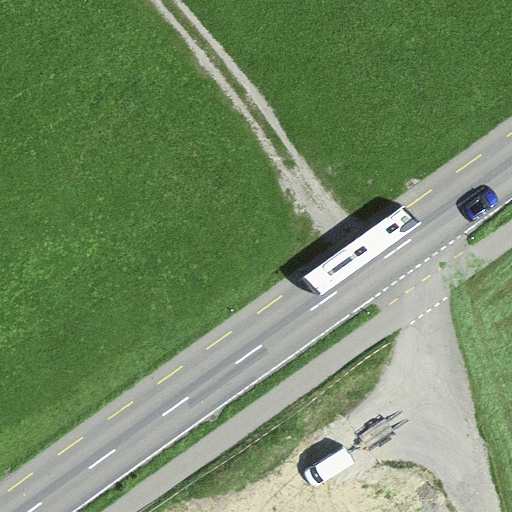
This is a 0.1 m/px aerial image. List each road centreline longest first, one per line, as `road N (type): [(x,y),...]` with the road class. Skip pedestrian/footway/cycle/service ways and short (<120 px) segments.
road 1 (secondary): [(511,169),(35,511)]
road 2 (track): [(378,264),(155,0)]
road 3 (track): [(378,264),(430,315),(490,511)]
